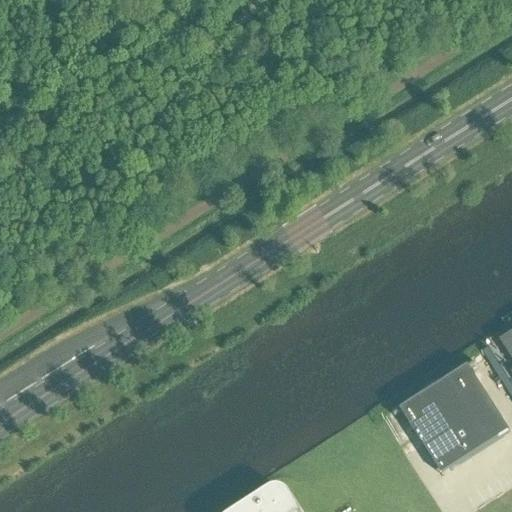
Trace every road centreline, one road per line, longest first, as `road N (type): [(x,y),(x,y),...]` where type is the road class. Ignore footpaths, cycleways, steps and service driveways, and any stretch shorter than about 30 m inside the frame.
road 1 (primary): [(0,424),(511,101)]
road 2 (unknown): [(448,511),(377,397)]
